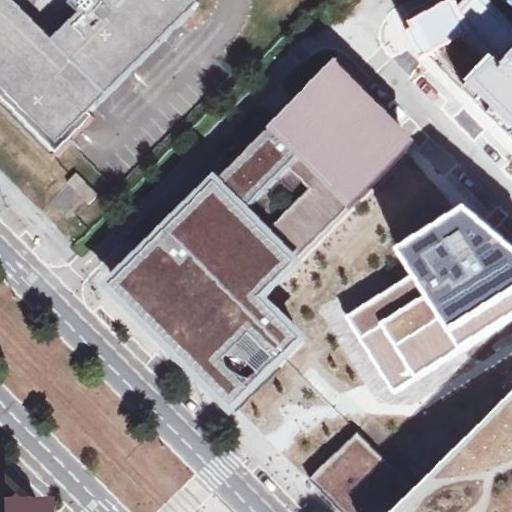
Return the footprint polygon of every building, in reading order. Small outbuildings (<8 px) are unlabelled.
[(69,143),(95,118),(90,113),(179,24),(199,5),(194,0),(75,0),(71,4),(81,14),(54,41),(12,0),(0,0),(0,96),(1,97),(0,97),(0,104),(54,158),(69,143)] [(511,0),(446,0),(395,29),(418,51),(511,143),(511,0)] [(299,102),(300,103),(117,284),(237,407),(285,360),(303,342),(271,310),(266,315),(256,305),(264,297),(379,182),(380,183),(409,154),(329,73),(299,102)] [(68,183),(89,204),(98,195),(77,173),(68,183)] [(511,252),(476,215),(403,260),(418,288),(352,328),(369,357),(390,390),(511,318),(511,252)] [(357,433),(311,481),(341,511),(511,511),(511,393),(418,493),(357,433)] [(0,511),(21,511),(2,493),(0,495),(0,511)]
